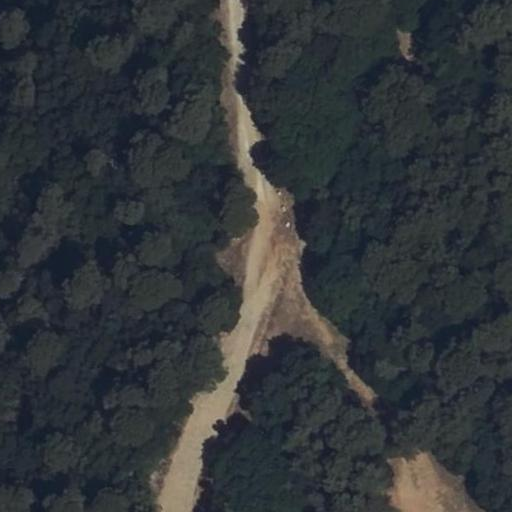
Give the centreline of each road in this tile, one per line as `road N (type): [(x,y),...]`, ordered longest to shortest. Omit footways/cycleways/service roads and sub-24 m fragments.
road 1 (track): [(175,511),(272,258),(237,0)]
road 2 (track): [(272,258),(511,186)]
